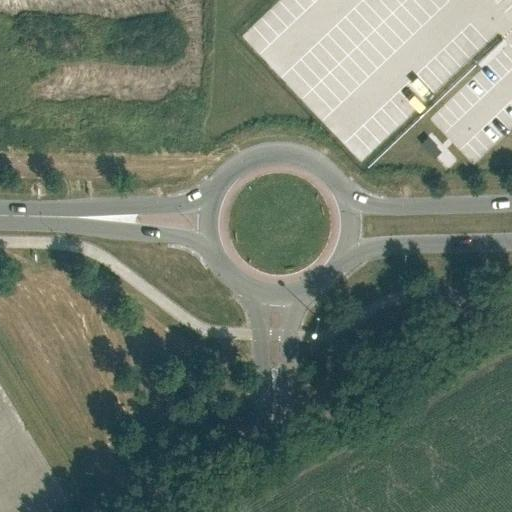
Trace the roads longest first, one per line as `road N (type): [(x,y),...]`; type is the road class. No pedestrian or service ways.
road 1 (unclassified): [(150,511),(243,456),(267,431),(273,391)]
road 2 (tertiary): [(347,208),(327,173),(290,154),(232,170),(209,204)]
road 3 (tertiary): [(344,252),(511,241)]
road 4 (tertiary): [(511,203),(347,208)]
